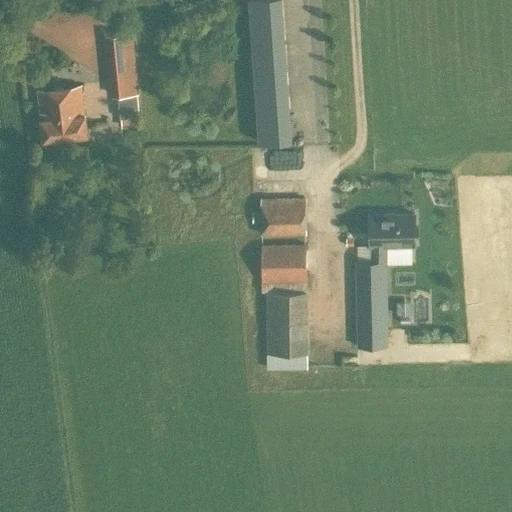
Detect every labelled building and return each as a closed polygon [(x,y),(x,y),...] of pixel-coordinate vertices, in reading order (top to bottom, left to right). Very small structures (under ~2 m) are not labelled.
[(280,0),(248,0),(258,142),(291,140),(280,0)] [(105,34),(111,96),(139,93),(133,31),(105,34)] [(43,139),(87,134),(81,85),(37,90),(43,139)] [(260,222),(260,234),(307,233),(306,197),(261,198),(261,210),(252,210),(253,222),(260,222)] [(369,214),(370,246),(370,260),(355,260),(357,346),(388,346),(386,260),(387,260),(387,245),(415,245),(414,213),(369,214)] [(308,368),(307,352),(308,352),(305,243),(261,243),(262,291),(265,291),(267,369),(308,368)]
